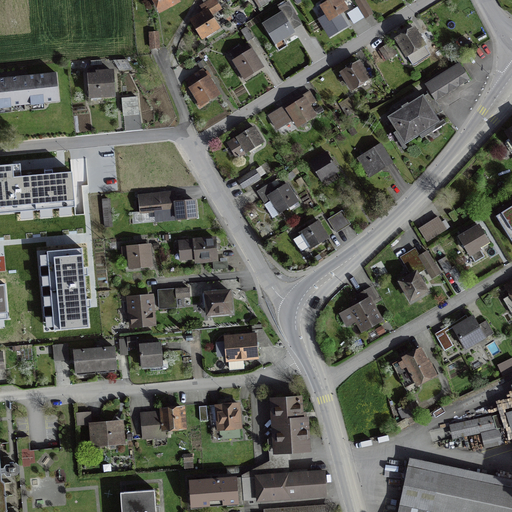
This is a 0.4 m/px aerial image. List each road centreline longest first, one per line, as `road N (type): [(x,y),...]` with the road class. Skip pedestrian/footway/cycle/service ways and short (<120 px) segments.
road 1 (residential): [(308,357),(267,378),(0,397)]
road 2 (residential): [(511,88),(399,217),(300,306)]
road 3 (residential): [(190,146),(431,0)]
road 4 (residential): [(511,273),(320,385)]
road 5 (residential): [(300,306),(275,291),(190,146)]
road 6 (unclassified): [(190,146),(171,136),(0,151)]
road 7 (residential): [(320,385),(355,511)]
